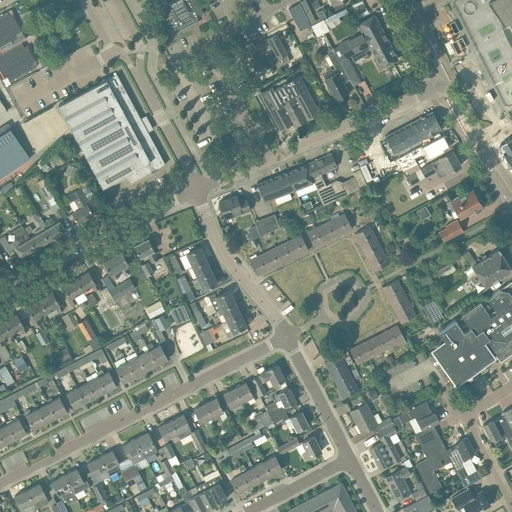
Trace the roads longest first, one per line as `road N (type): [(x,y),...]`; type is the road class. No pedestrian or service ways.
road 1 (residential): [(0,485),(286,337)]
road 2 (unclassified): [(198,192),(444,86)]
road 3 (unclassified): [(0,297),(198,192)]
road 4 (residential): [(286,337),(215,242),(198,192)]
road 5 (residential): [(511,506),(468,414),(511,383)]
road 6 (residential): [(349,459),(286,337)]
road 7 (residential): [(403,267),(286,337)]
